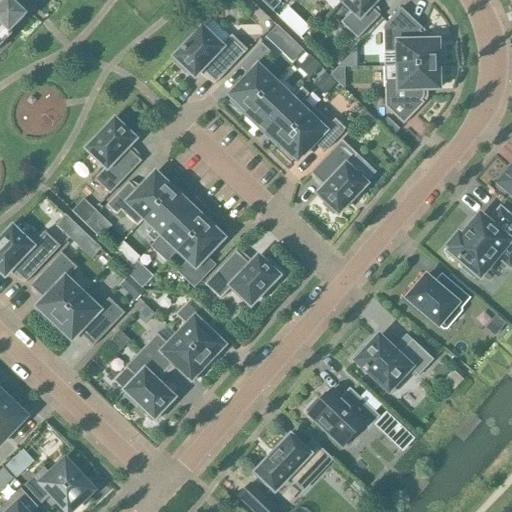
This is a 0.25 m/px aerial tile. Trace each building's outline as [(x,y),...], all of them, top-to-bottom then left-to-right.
[(0,0),(0,42),(24,17),(8,1),(5,4),(1,0),(0,0)] [(280,4),(276,0),(264,0),(262,2),(272,12),(280,4)] [(350,15),(341,24),(358,40),(380,17),(371,8),(378,0),(344,0),(340,5),(350,15)] [(384,27),(384,54),(385,68),(395,67),(442,66),(441,47),(437,47),(437,43),(423,43),(423,37),(422,36),(422,35),(422,34),(421,33),(420,32),(422,30),(401,9),(384,27)] [(220,48),(201,30),(174,59),(176,61),(173,63),(185,75),(188,72),(194,78),(201,71),(216,84),(247,51),(231,36),(220,48)] [(258,66),(268,55),(258,46),(242,64),(251,73),(229,97),(232,100),(229,102),(241,114),(274,80),(258,66)] [(297,47),(289,56),(294,61),(303,52),(297,47)] [(311,79),(320,68),(309,57),(299,68),(311,79)] [(385,82),(386,108),(404,125),(424,104),(422,102),(422,101),(423,100),(424,98),(424,97),(424,96),(424,91),(438,90),(438,86),(442,86),(442,66),(395,67),(395,81),(385,82)] [(323,74),(313,85),(325,96),(335,85),(323,74)] [(274,80),(241,114),(254,126),(256,123),(263,129),(292,98),(274,80)] [(267,138),(279,150),(317,110),(314,108),(309,114),(300,105),(309,95),(302,87),(292,98),(263,129),(270,135),(267,138)] [(332,125),(317,110),(279,150),(291,161),(294,159),(297,162),(314,144),(324,153),(346,130),(336,121),(332,125)] [(366,112),(358,120),(367,129),(375,121),(366,112)] [(387,119),(381,125),(394,137),(400,130),(387,119)] [(95,180),(110,195),(142,162),(127,149),(134,141),(128,135),(131,132),(119,121),(116,124),(114,122),(86,151),(105,169),(95,180)] [(342,141),(310,174),(325,188),(318,196),(325,203),(322,206),(333,216),(336,213),(338,215),(365,186),(347,168),(358,156),(342,141)] [(511,167),(498,184),(511,196),(511,167)] [(136,226),(142,220),(173,187),(161,175),(158,178),(155,175),(138,193),(128,184),(107,206),(117,216),(121,212),(136,226)] [(142,220),(152,229),(146,236),(154,244),(161,238),(189,208),(183,202),(186,199),(173,187),(142,220)] [(83,200),(72,212),(85,225),(97,213),(83,200)] [(189,208),(161,238),(179,255),(210,222),(198,211),(195,214),(189,208)] [(463,266),(461,269),(473,279),(476,276),(479,279),(497,257),(509,267),(511,263),(511,220),(500,210),(488,224),(479,216),(460,238),(457,235),(447,248),(450,251),(448,253),(463,266)] [(97,213),(85,225),(100,239),(112,227),(97,213)] [(179,255),(187,262),(177,272),(194,289),(204,279),(215,267),(206,258),(223,240),(219,237),(222,234),(210,222),(179,255)] [(31,247),(12,229),(0,241),(0,273),(4,277),(12,270),(26,284),(60,247),(45,233),(31,247)] [(123,243),(114,252),(131,268),(140,258),(123,243)] [(236,252),(204,285),(220,300),(231,288),(250,307),(278,278),(276,276),(279,273),(268,263),(265,266),(258,259),(250,266),(236,252)] [(76,270),(61,254),(30,287),(44,301),(37,308),(40,311),(37,314),(51,328),(83,294),(68,279),(76,270)] [(129,277),(119,287),(135,303),(145,292),(129,277)] [(423,279),(404,302),(436,330),(456,307),(462,312),(470,303),(445,282),(437,291),(423,279)] [(83,294),(51,328),(65,341),(68,338),(71,341),(79,334),(93,347),(124,316),(109,301),(100,310),(83,294)] [(185,325),(176,335),(210,367),(223,353),(220,350),(223,347),(206,330),(215,321),(192,299),(176,316),(185,325)] [(144,304),(136,312),(145,321),(153,312),(144,304)] [(496,316),(489,324),(499,333),(506,325),(496,316)] [(119,331),(109,342),(120,352),(130,341),(119,331)] [(157,335),(141,352),(164,374),(173,365),(190,381),(194,378),(196,381),(210,367),(176,335),(167,345),(157,335)] [(364,347),(354,358),(357,360),(355,362),(388,394),(400,380),(403,383),(413,372),(418,377),(433,361),(412,341),(398,356),(378,337),(367,350),(364,347)] [(164,374),(141,352),(125,369),(137,380),(125,392),(127,394),(124,397),(135,407),(137,404),(154,420),(156,418),(159,421),(170,409),(167,406),(173,400),(156,383),(164,374)] [(453,371),(442,382),(453,392),(464,381),(461,378),(464,375),(459,370),(455,373),(453,371)] [(318,400),(306,412),(342,447),(364,425),(368,429),(379,418),(350,390),(340,400),(331,392),(321,403),(318,400)] [(0,443),(19,424),(0,405),(0,443)] [(386,413),(374,425),(388,439),(400,449),(403,452),(415,440),(411,437),(400,426),(386,413)] [(279,450),(256,474),(274,492),(289,476),(303,489),(331,459),(314,443),(305,452),(290,438),(287,441),(286,439),(277,448),(279,450)] [(14,458),(4,467),(13,477),(23,468),(14,458)] [(44,469),(24,487),(41,505),(51,496),(66,511),(70,511),(72,511),(76,510),(79,508),(82,504),(83,500),(96,488),(95,487),(94,488),(91,485),(88,483),(85,482),(81,481),(64,463),(50,476),(44,469)] [(280,511),(250,483),(236,498),(251,511),(280,511)] [(33,511),(38,508),(21,490),(1,508),(4,511),(33,511)]
